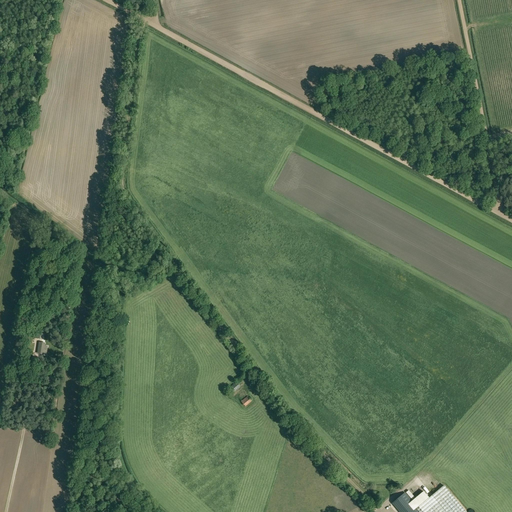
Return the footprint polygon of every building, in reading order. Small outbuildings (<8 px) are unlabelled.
[(42,343),(39,342),(37,354),(43,355),(44,353),(46,354),(48,346),(42,346),(42,343)] [(241,387),(237,382),(236,382),(229,388),(234,394),(241,387)] [(245,407),(252,402),(248,396),(241,402),(245,407)] [(422,511),(465,511),(444,486),(418,507),(422,511)] [(405,493),(393,503),(399,511),(420,511),(416,506),(428,497),(423,491),(411,501),(405,493)]
